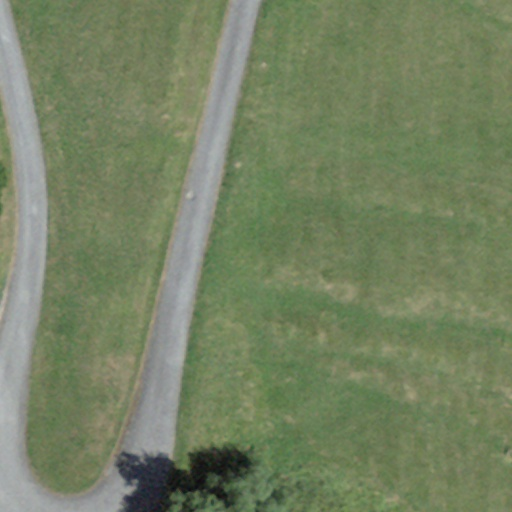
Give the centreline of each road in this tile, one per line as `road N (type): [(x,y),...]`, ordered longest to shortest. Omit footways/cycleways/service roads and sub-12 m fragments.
road 1 (unclassified): [(247,0),(143,458),(106,511)]
road 2 (unclassified): [(26,511),(5,481),(1,451),(30,193),(0,31)]
